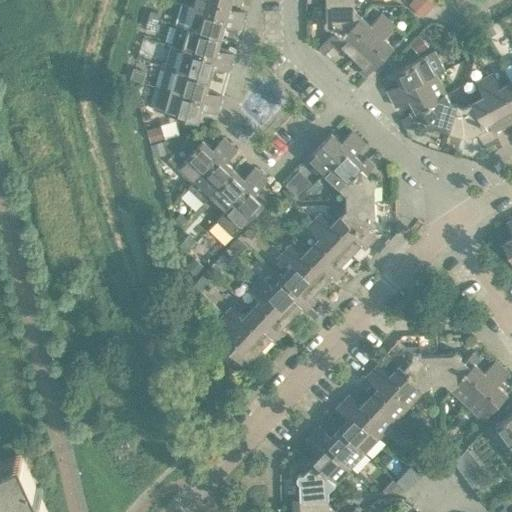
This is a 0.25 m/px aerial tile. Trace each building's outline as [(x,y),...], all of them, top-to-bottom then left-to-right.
[(229,7),(231,0),(195,0),(193,6),(242,20),(245,11),(229,7)] [(411,0),(410,1),(425,14),(437,0),(436,0),(411,0)] [(354,2),(326,3),(327,18),(324,21),(324,25),(327,27),(331,27),(334,30),(326,38),(334,45),(361,15),(355,9),(354,2)] [(240,29),(242,20),(193,6),(183,3),(177,24),(221,36),(224,24),(240,29)] [(361,15),(334,45),(338,49),(342,45),(353,55),(388,18),(381,12),(370,24),(361,15)] [(388,18),(353,55),(364,65),(360,69),(365,75),(393,46),(383,36),(394,25),(388,18)] [(218,48),(221,36),(177,24),(171,45),(231,61),(233,52),(218,48)] [(228,70),(231,61),(171,45),(165,66),(209,78),(213,66),(228,70)] [(392,98),(436,74),(445,69),(434,49),(395,70),(401,82),(387,90),(392,98)] [(206,90),(209,78),(165,66),(160,86),(219,103),(222,94),(206,90)] [(492,73),(484,77),(508,122),(511,119),(511,83),(511,81),(500,87),(492,73)] [(446,92),(436,74),(392,98),(396,106),(410,98),(416,108),(446,92)] [(508,122),(484,77),(476,81),(483,95),(473,101),(491,137),(497,134),(495,129),(508,122)] [(217,112),(219,103),(160,86),(154,108),(197,121),(201,108),(217,112)] [(446,92),(416,108),(410,111),(415,121),(425,115),(427,119),(426,123),(427,126),(431,128),(434,126),(449,130),(457,103),(451,101),(446,92)] [(464,106),(457,103),(449,130),(464,135),(465,138),(469,139),(472,138),(473,133),(477,131),(483,142),(491,137),(473,101),(464,106)] [(341,141),(331,132),(307,157),(324,172),(359,136),(352,129),(341,141)] [(195,179),(230,142),(223,136),(212,148),(202,138),(194,147),(185,139),(170,155),(179,164),(195,179)] [(359,136),(324,172),(339,187),(363,162),(362,161),(354,154),(365,142),(359,136)] [(492,139),(485,143),(489,151),(497,147),(492,139)] [(163,141),(150,144),(153,156),(166,152),(163,141)] [(235,169),(226,160),(237,149),(230,142),(195,179),(188,186),(204,201),(211,194),(235,169)] [(366,157),(362,161),(363,162),(339,187),(346,194),(346,201),(375,200),(374,185),(377,182),(376,178),(374,176),(370,176),(367,173),(374,165),(366,157)] [(226,209),(261,172),(255,166),(244,177),(235,169),(211,194),(226,209)] [(261,172),(226,209),(243,225),(267,200),(257,190),(268,179),(261,172)] [(375,200),(346,201),(346,208),(340,215),(369,242),(376,235),(368,228),(371,224),(375,224),(377,222),(377,218),(375,215),(375,200)] [(369,242),(340,215),(332,224),(320,212),(314,219),(350,254),(360,244),(365,248),(369,242)] [(220,218),(213,225),(227,238),(233,231),(220,218)] [(511,259),(511,218),(507,221),(511,230),(511,236),(503,242),(511,259)] [(350,254),(314,219),(307,226),(319,237),(310,246),(340,274),(344,269),(340,265),(350,254)] [(238,236),(230,245),(239,254),(247,245),(238,236)] [(340,274),(310,246),(302,255),(290,244),(284,250),(320,285),(331,275),(335,279),(340,274)] [(320,285),(284,250),(277,257),(289,268),(280,277),(310,305),(315,300),(310,296),(320,285)] [(223,252),(216,259),(225,268),(232,261),(223,252)] [(310,305),(280,277),(272,286),(260,275),(254,282),(291,317),(301,306),(305,310),(310,305)] [(291,317),(254,282),(248,288),(259,299),(251,308),(280,336),(285,331),(281,327),(291,317)] [(280,336),(251,308),(242,317),(230,306),(224,313),(261,348),(271,337),(275,341),(280,336)] [(261,348),(224,313),(218,320),(229,331),(220,340),(249,368),(255,362),(251,358),(261,348)] [(452,353),(436,353),(437,381),(444,381),(451,388),(475,362),(476,363),(480,359),(472,351),(464,360),(461,357),(461,353),(458,350),(454,350),(452,353)] [(394,361),(398,365),(399,364),(424,388),(430,382),(437,381),(436,353),(421,354),(419,351),(415,351),(412,354),(412,358),(409,361),(401,353),(394,361)] [(484,371),(476,363),(475,362),(451,388),(467,402),(502,366),(495,359),(484,371)] [(378,362),(372,369),(409,404),(424,388),(399,364),(398,365),(390,373),(378,362)] [(502,366),(467,402),(483,418),(507,393),(497,384),(508,372),(502,366)] [(377,387),(369,396),(394,420),(409,404),(372,369),(366,376),(377,387)] [(349,394),(342,400),(379,435),(394,420),(369,396),(360,405),(349,394)] [(348,418),(339,427),(364,451),(379,435),(342,400),(336,407),(348,418)] [(511,412),(495,425),(508,441),(511,438),(511,412)] [(319,425),(313,432),(349,467),(364,451),(339,427),(331,436),(319,425)] [(318,450),(310,458),(309,459),(335,482),(349,467),(313,432),(306,438),(318,450)] [(467,447),(454,461),(476,490),(485,483),(479,475),(485,471),(467,447)] [(300,482),(300,497),(328,496),(328,489),(335,482),(309,459),(310,458),(306,454),(298,462),(307,469),(304,473),(300,473),(297,475),(297,479),(300,482)] [(47,511),(40,495),(41,494),(42,493),(43,491),(42,489),(41,488),(40,487),(38,487),(37,487),(23,456),(21,457),(21,458),(4,466),(1,460),(0,460),(0,511),(47,511)] [(401,475),(396,481),(405,489),(411,484),(401,475)] [(328,496),(300,497),(300,511),(333,511),(335,510),(329,503),(328,496)]
